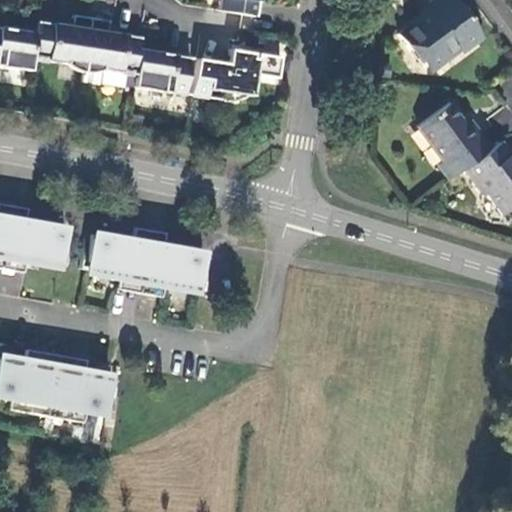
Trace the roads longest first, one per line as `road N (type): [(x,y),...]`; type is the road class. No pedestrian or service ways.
road 1 (residential): [(0,305),(266,345),(285,208)]
road 2 (secondary): [(0,147),(285,208)]
road 3 (secondary): [(285,208),(511,279)]
road 4 (residential): [(316,0),(285,208)]
